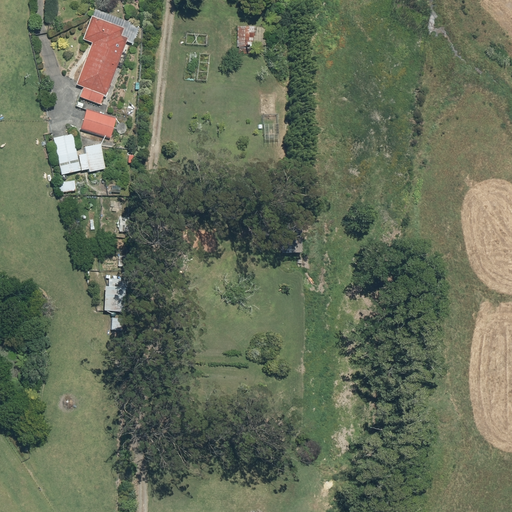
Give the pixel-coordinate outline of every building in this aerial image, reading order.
[(134,46),(142,28),(94,7),(80,38),(91,43),(73,84),(83,88),(78,99),(99,108),(127,43),(134,46)] [(119,118),(85,107),(77,130),(111,142),(119,118)] [(71,132),(53,136),(59,173),(78,169),(71,132)] [(101,146),(81,149),(84,169),(104,166),(101,146)] [(74,179),(57,180),(59,194),(75,193),(74,179)]
